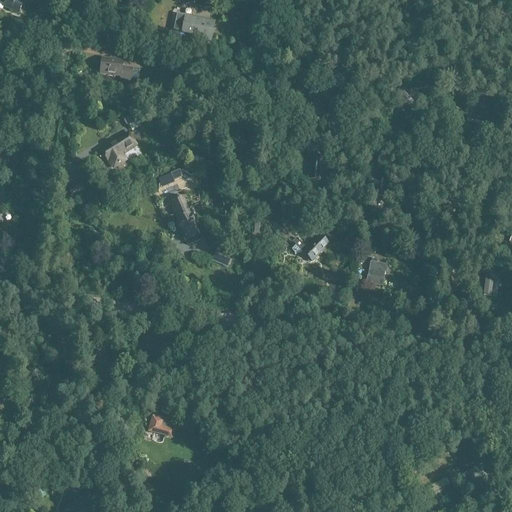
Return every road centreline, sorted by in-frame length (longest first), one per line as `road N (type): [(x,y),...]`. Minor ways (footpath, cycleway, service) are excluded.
road 1 (track): [(511,159),(371,141),(352,150),(348,165),(357,204),(400,238),(511,259)]
road 2 (track): [(35,295),(60,49),(83,0)]
road 3 (unclassified): [(0,486),(228,335),(234,320)]
road 4 (tertiary): [(511,353),(234,320)]
road 5 (tertiary): [(234,320),(0,291)]
